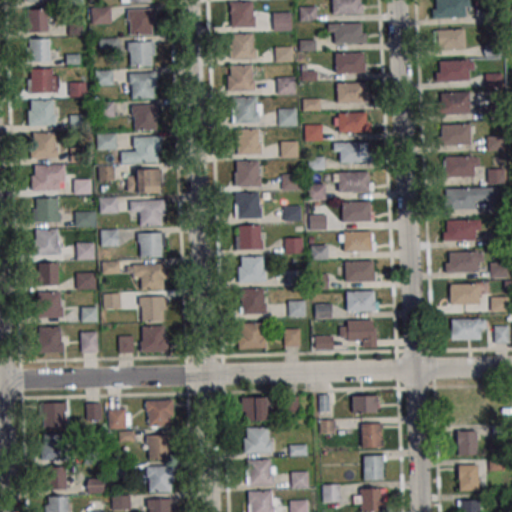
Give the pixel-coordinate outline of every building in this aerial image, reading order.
[(330,0),(359,0),(359,5),(360,5),(361,15),(331,16),(330,0)] [(468,0),(431,0),(432,18),(468,18),(468,0)] [(229,27),(253,27),(253,1),(229,1),(229,27)] [(298,5),(298,20),(315,20),(315,5),(298,5)] [(111,23),(111,6),(90,6),(90,23),(111,23)] [(46,32),(46,8),(26,8),(26,32),(46,32)] [(126,9),(154,8),(154,24),(151,24),(152,34),(129,35),(129,20),(126,20),(126,9)] [(290,30),(290,12),(270,12),(270,30),(290,30)] [(332,25),(360,24),(361,34),(365,34),(365,44),(332,45),(332,25)] [(435,29),(435,48),(463,48),(463,29),(435,29)] [(229,59),(254,59),(254,34),(229,34),(229,59)] [(48,62),(48,39),(29,39),(29,62),(48,62)] [(126,42),(154,41),(154,55),(151,56),(151,66),(130,67),(129,53),(126,53),(126,42)] [(273,62),(292,62),(292,46),(273,46),(273,62)] [(333,54),(362,54),(362,63),(364,63),(364,74),(334,74),(333,54)] [(435,81),(471,81),(471,61),(435,61),(435,81)] [(227,65),(227,91),(254,91),(254,65),(227,65)] [(57,92),(57,68),(27,68),(27,92),(57,92)] [(112,70),(95,70),(95,85),(112,85),(112,70)] [(127,73),(155,72),(156,88),(153,88),(153,98),(131,99),(130,84),(128,84),(127,73)] [(295,94),(295,77),(271,77),(271,94),(295,94)] [(84,96),(84,82),(68,82),(68,96),(84,96)] [(335,84),(363,84),(363,93),(368,93),(368,104),(335,104),(335,84)] [(468,92),(438,92),(438,114),(468,114),(468,92)] [(232,122),(260,122),(260,97),(232,97),(232,122)] [(319,98),(302,98),(302,111),(319,111),(319,98)] [(27,125),(55,125),(55,99),(27,99),(27,125)] [(112,102),(100,102),(100,116),(112,116),(112,102)] [(130,105),(158,104),(158,120),(155,120),(156,130),(134,131),(133,116),(130,116),(130,105)] [(295,125),(295,108),(278,108),(278,125),(295,125)] [(337,112),(365,112),(365,121),(370,121),(370,132),(337,132),(337,112)] [(320,124),(302,124),(302,140),(320,140),(320,124)] [(470,145),(470,124),(438,124),(438,145),(470,145)] [(235,129),(235,154),(259,154),(259,129),(235,129)] [(31,158),(57,158),(57,132),(31,132),(31,158)] [(96,149),(116,149),(116,134),(96,134),(96,149)] [(119,152),(133,151),(132,137),(159,136),(160,151),(157,151),(157,162),(120,163),(119,152)] [(486,149),(503,149),(503,136),(486,136),(486,149)] [(279,158),(297,158),(297,141),(279,141),(279,158)] [(338,143),(367,142),(367,152),(371,151),(372,162),(339,162),(338,143)] [(476,177),(476,157),(441,157),(441,177),(476,177)] [(233,186),(259,186),(259,161),(233,161),(233,186)] [(65,164),(31,164),(31,189),(65,189),(65,164)] [(98,180),(114,180),(114,165),(98,165),(98,180)] [(134,168),(161,167),(162,183),(159,183),(159,193),(137,194),(136,191),(126,191),(126,176),(134,176),(134,168)] [(486,167),(486,183),(504,183),(504,167),(486,167)] [(339,172),(368,172),(368,181),(372,181),(373,192),(340,192),(339,172)] [(281,188),(298,188),(298,174),(281,174),(281,188)] [(73,179),(73,193),(90,193),(90,179),(73,179)] [(324,199),(324,184),(308,184),(308,199),(324,199)] [(502,199),(502,188),(443,188),(443,209),(475,209),(475,199),(502,199)] [(234,217),(258,217),(258,192),(234,192),(234,217)] [(98,196),(98,213),(117,213),(117,196),(98,196)] [(57,197),(32,197),(32,221),(57,221),(57,197)] [(129,201),(163,200),(164,215),(161,215),(161,226),(139,226),(138,212),(129,212),(129,201)] [(340,202),(369,201),(369,211),(373,211),(373,221),(341,222),(340,202)] [(282,206),(282,220),(300,220),(300,206),(282,206)] [(74,211),(74,227),(95,227),(95,211),(74,211)] [(308,215),(308,229),(325,229),(325,215),(308,215)] [(442,220),(442,240),(479,240),(479,220),(442,220)] [(260,225),(235,225),(235,250),(260,250),(260,225)] [(59,255),(59,229),(32,229),(32,255),(59,255)] [(343,231),(371,231),(371,240),(376,240),(376,251),(343,251),(343,231)] [(136,233),(163,232),(164,246),(161,247),(161,257),(139,258),(139,243),(136,243),(136,233)] [(284,237),(284,253),(301,253),(301,237),(284,237)] [(94,242),(76,242),(76,259),(94,259),(94,242)] [(312,259),(325,259),(325,246),(312,246),(312,259)] [(482,252),(444,252),(444,272),(482,272),(482,252)] [(237,282),(263,282),(263,256),(237,256),(237,282)] [(373,281),(373,261),(344,261),(344,281),(373,281)] [(506,277),(506,262),(488,262),(489,277),(506,277)] [(35,285),(57,285),(57,263),(35,263),(35,285)] [(132,265),(164,263),(165,279),(162,279),(163,289),(140,290),(140,277),(132,278),(132,265)] [(95,272),(75,272),(75,289),(95,288),(95,272)] [(477,284),(448,284),(448,304),(477,304),(477,284)] [(240,313),(263,313),(263,287),(240,287),(240,313)] [(37,317),(60,317),(60,291),(37,291),(37,317)] [(345,292),(374,291),(374,301),(378,301),(379,311),(346,312),(345,292)] [(101,308),(119,308),(119,292),(101,292),(101,308)] [(138,297),(165,296),(165,309),(163,309),(163,320),(141,321),(140,306),(138,306),(138,297)] [(507,297),(490,297),(490,311),(507,311),(507,297)] [(305,300),(287,300),(287,316),(305,316),(305,300)] [(331,304),(314,304),(314,318),(331,318),(331,304)] [(81,307),(81,321),(96,321),(96,307),(81,307)] [(484,318),(451,318),(451,339),(484,339),(484,318)] [(346,321),(373,320),(373,327),(376,327),(376,347),(362,347),(362,340),(347,340),(347,337),(339,338),(339,326),(346,326),(346,321)] [(264,348),(264,323),(237,323),(237,348),(264,348)] [(508,343),(508,325),(488,325),(488,343),(508,343)] [(167,326),(140,326),(140,352),(167,352),(167,326)] [(62,327),(37,327),(37,352),(62,352),(62,327)] [(299,328),(283,328),(283,346),(299,346),(299,328)] [(97,331),(79,331),(79,352),(97,352),(97,331)] [(331,350),(331,334),(313,335),(313,350),(331,350)] [(133,336),(117,336),(117,352),(132,353),(133,336)] [(351,395),(351,413),(377,413),(377,395),(351,395)] [(267,397),(241,397),(241,421),(267,421),(267,397)] [(145,401),(172,400),(172,416),(169,416),(170,426),(147,426),(147,412),(145,412),(145,401)] [(41,427),(67,427),(67,403),(41,403),(41,427)] [(86,419),(100,419),(100,403),(86,403),(86,419)] [(133,440),(133,431),(128,431),(128,408),(107,408),(107,430),(118,430),(118,440),(133,440)] [(358,447),(380,447),(380,423),(358,423),(358,447)] [(243,427),(243,453),(269,453),(269,427),(243,427)] [(457,455),(476,455),(476,430),(457,430),(457,455)] [(65,433),(43,433),(43,459),(65,459),(65,433)] [(145,435),(172,434),(173,450),(170,450),(170,460),(147,460),(147,446),(145,446),(145,435)] [(362,479),(383,479),(383,455),(362,455),(362,479)] [(246,485),(273,485),(273,459),(246,459),(246,485)] [(146,467),(173,466),(173,482),(170,482),(171,492),(148,492),(148,478),(146,478),(146,467)] [(477,491),(477,466),(458,466),(458,491),(477,491)] [(65,489),(65,467),(45,467),(45,489),(65,489)] [(290,472),(290,487),(307,487),(307,472),(290,472)] [(87,493),(102,493),(102,478),(87,478),(87,493)] [(339,501),(339,484),(322,484),(322,501),(339,501)] [(360,511),(385,511),(386,489),(354,489),(354,503),(361,503),(360,511)] [(247,511),(275,511),(276,491),(247,491),(247,511)] [(66,511),(67,496),(45,496),(44,511),(66,511)] [(111,508),(129,508),(129,496),(111,496),(111,508)] [(145,499),(173,498),(173,511),(148,511),(148,510),(146,510),(145,499)] [(478,511),(479,500),(459,500),(458,511),(478,511)]
